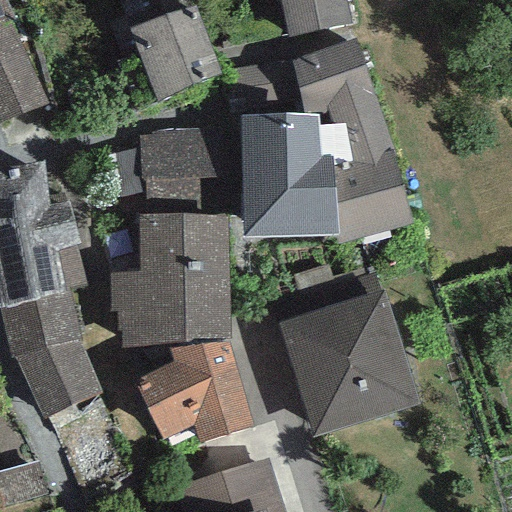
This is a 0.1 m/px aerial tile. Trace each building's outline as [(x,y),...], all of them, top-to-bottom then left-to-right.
[(0,0),(0,123),(46,103),(9,20),(12,18),(4,0),(0,0)] [(117,0),(127,29),(191,5),(189,0),(117,0)] [(344,0),(280,0),(289,37),(350,24),(344,0)] [(127,29),(154,100),(219,76),(191,5),(127,29)] [(355,40),(291,60),(302,115),(318,115),(328,113),(344,162),(334,163),(335,236),(338,247),(411,227),(397,159),(355,40)] [(302,115),(241,116),(241,128),(241,177),(242,237),(335,236),(334,163),(334,156),(318,156),(318,115),(302,115)] [(241,128),(138,129),(138,148),(139,179),(146,179),(146,215),(199,214),(199,177),(241,177),(241,128)] [(138,148),(91,161),(106,202),(140,192),(139,179),(138,148)] [(43,164),(0,171),(0,314),(9,356),(15,355),(43,419),(48,417),(96,393),(100,391),(81,344),(72,292),(86,288),(75,246),(81,245),(65,195),(47,196),(43,164)] [(146,215),(139,216),(139,273),(109,273),(110,348),(230,338),(223,215),(199,214),(146,215)] [(382,291),(278,322),(313,436),(417,405),(382,291)] [(229,343),(171,350),(172,361),(133,381),(164,441),(193,425),(200,443),(255,428),(229,343)] [(111,427),(96,393),(48,417),(79,493),(124,474),(104,432),(111,427)] [(167,489),(174,511),(255,511),(263,510),(263,511),(284,511),(268,459),(167,489)]
